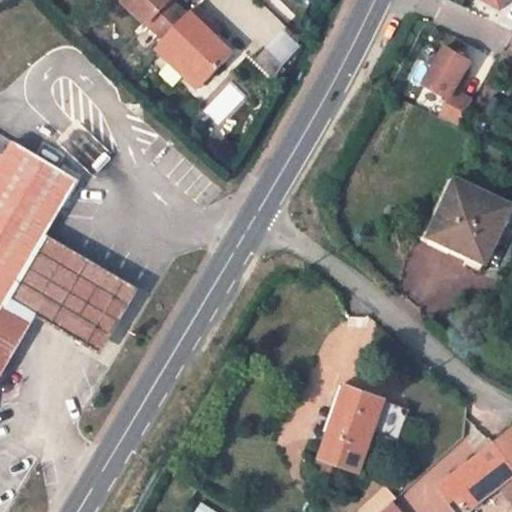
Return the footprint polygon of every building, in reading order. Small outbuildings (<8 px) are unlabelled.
[(121,0),(121,2),(169,44),(191,19),(175,6),(179,0),(121,0)] [(484,0),(502,10),(507,0),(484,0)] [(191,19),(169,44),(159,55),(174,69),(180,62),(211,89),(239,57),(208,30),(214,23),(198,10),(191,19)] [(270,51),(260,62),(282,82),(292,70),(288,66),(305,46),(286,30),(269,50),(270,51)] [(445,49),(424,88),(449,102),(440,120),(458,128),(472,103),(455,94),(472,64),(445,49)] [(180,62),(174,69),(206,96),(211,89),(180,62)] [(78,117),(56,140),(94,179),(113,156),(78,117)] [(0,316),(6,306),(49,235),(69,201),(81,181),(16,144),(0,170),(0,316)] [(458,182),(450,179),(424,234),(432,238),(458,182)] [(432,238),(455,249),(457,245),(490,260),(511,214),(511,207),(458,182),(432,238)] [(432,238),(424,234),(420,241),(452,256),(455,249),(432,238)] [(6,306),(35,324),(38,319),(102,356),(141,290),(49,235),(6,306)] [(35,324),(6,306),(0,316),(0,379),(2,380),(35,324)] [(333,436),(350,391),(342,388),(325,434),(331,436),(333,436)] [(331,436),(322,459),(359,471),(370,443),(375,445),(389,405),(350,391),(333,436),(331,436)] [(411,412),(389,405),(375,445),(397,452),(411,412)] [(511,433),(498,445),(511,462),(511,433)] [(511,477),(511,462),(498,445),(441,489),(460,511),(467,511),(501,487),(511,477)] [(511,501),(511,477),(501,487),(511,501)] [(390,488),(362,511),(384,511),(398,501),(399,499),(390,488)] [(408,511),(398,501),(384,511),(408,511)]
